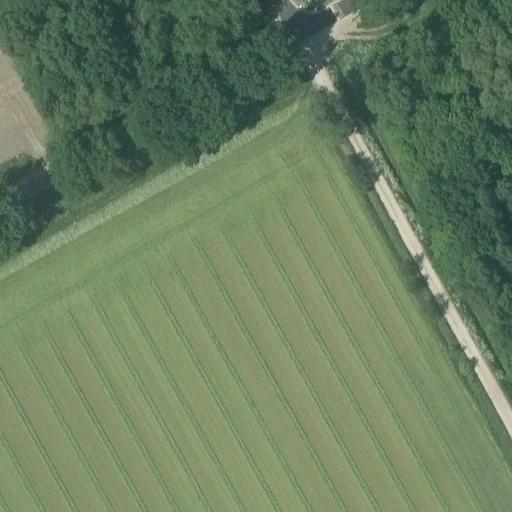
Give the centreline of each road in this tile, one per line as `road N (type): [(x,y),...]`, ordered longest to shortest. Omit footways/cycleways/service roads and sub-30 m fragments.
road 1 (track): [(295,43),(314,60),(511,431)]
road 2 (unclassified): [(295,43),(0,207)]
